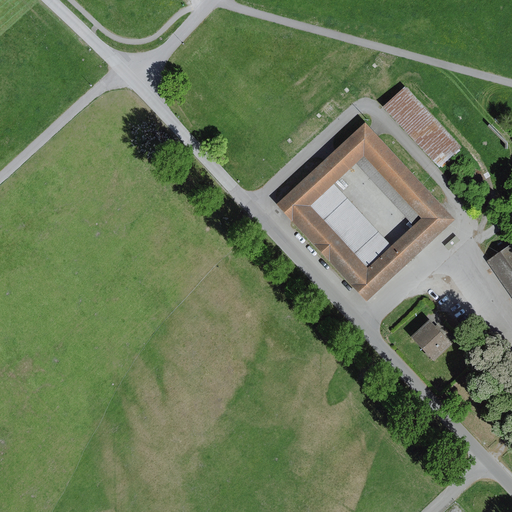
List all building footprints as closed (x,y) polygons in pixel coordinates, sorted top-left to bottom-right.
[(463,152),(405,89),(383,110),(441,173),(463,152)] [(366,125),(278,206),(368,305),(457,224),(366,125)] [(463,182),(455,190),(466,201),(474,194),(463,182)] [(511,247),(489,262),(511,297),(511,247)] [(430,321),(413,336),(434,359),(451,344),(430,321)] [(482,326),(472,333),(482,347),(493,340),(482,326)]
